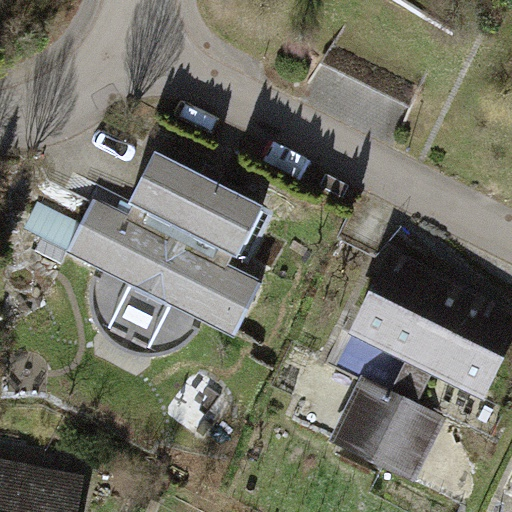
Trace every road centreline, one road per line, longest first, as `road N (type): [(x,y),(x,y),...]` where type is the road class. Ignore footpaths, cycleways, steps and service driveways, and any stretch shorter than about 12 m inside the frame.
road 1 (residential): [(511,237),(145,64)]
road 2 (residential): [(145,64),(27,119),(0,123)]
